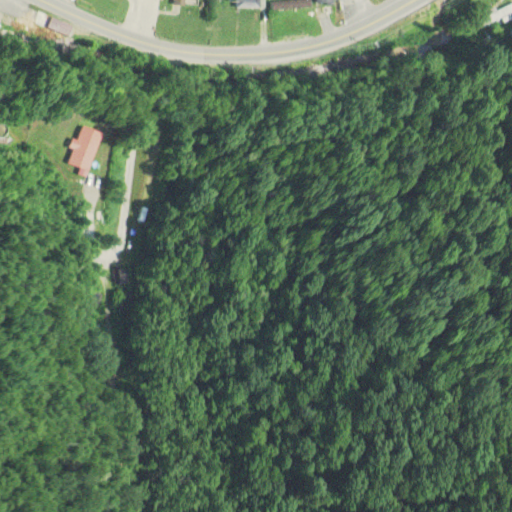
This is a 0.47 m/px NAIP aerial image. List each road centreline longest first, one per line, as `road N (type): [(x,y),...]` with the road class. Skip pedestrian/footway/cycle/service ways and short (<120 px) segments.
road 1 (secondary): [(411,0),(319,45),(236,57),(172,51),(45,0)]
road 2 (residential): [(136,98),(143,122),(123,232)]
